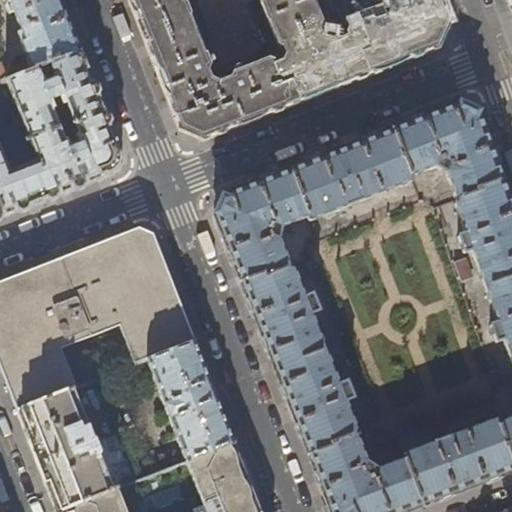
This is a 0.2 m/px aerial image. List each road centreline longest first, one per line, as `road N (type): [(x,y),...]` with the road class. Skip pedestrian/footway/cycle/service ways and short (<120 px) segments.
road 1 (residential): [(165,186),(491,59)]
road 2 (residential): [(165,186),(292,511)]
road 3 (residential): [(93,0),(165,186)]
road 4 (residential): [(0,251),(165,186)]
